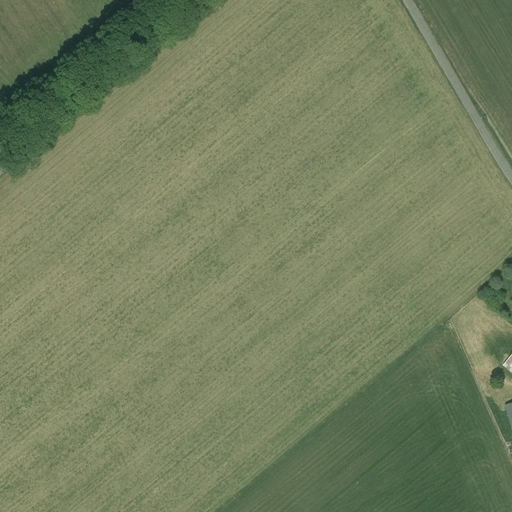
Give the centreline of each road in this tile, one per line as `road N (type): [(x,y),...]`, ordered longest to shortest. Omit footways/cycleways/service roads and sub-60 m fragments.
road 1 (secondary): [(0,156),(181,0)]
road 2 (unclassified): [(407,0),(511,176)]
